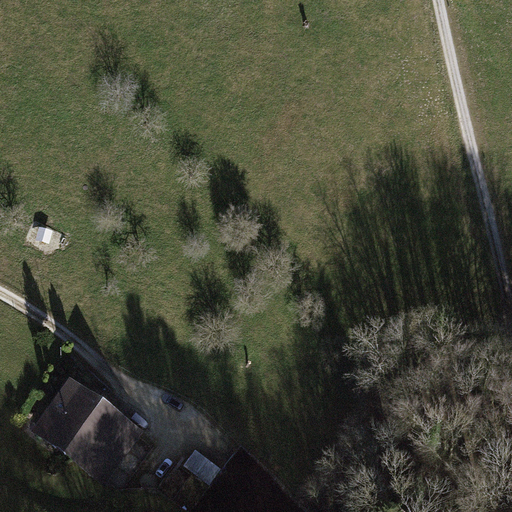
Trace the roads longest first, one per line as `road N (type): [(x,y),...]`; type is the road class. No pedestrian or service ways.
road 1 (track): [(511,307),(439,0)]
road 2 (track): [(0,296),(128,392)]
